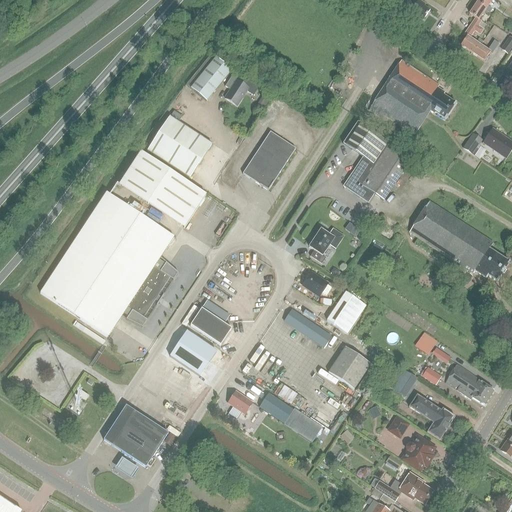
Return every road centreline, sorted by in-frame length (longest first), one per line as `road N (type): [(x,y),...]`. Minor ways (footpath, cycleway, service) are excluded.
road 1 (residential): [(136,511),(284,284),(278,261),(253,243),(225,247),(68,487)]
road 2 (trunk): [(0,277),(214,0)]
road 3 (trunk): [(0,195),(176,0)]
road 4 (trunk): [(155,0),(0,122)]
road 5 (secondary): [(434,511),(511,379)]
road 6 (tertiary): [(0,77),(109,0)]
